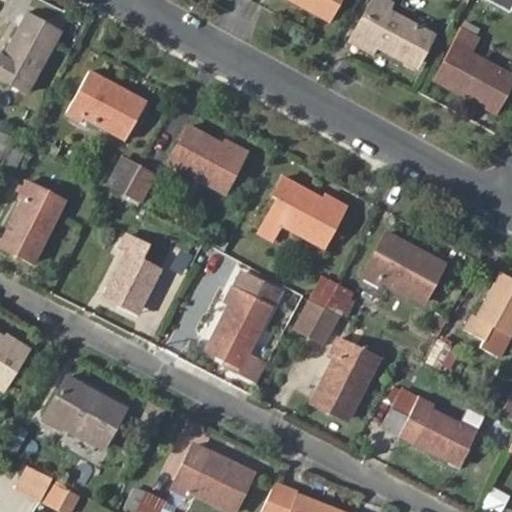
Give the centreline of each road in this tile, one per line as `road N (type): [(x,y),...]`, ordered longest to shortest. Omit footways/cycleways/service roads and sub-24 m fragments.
road 1 (residential): [(440,511),(0,286)]
road 2 (residential): [(141,0),(495,197)]
